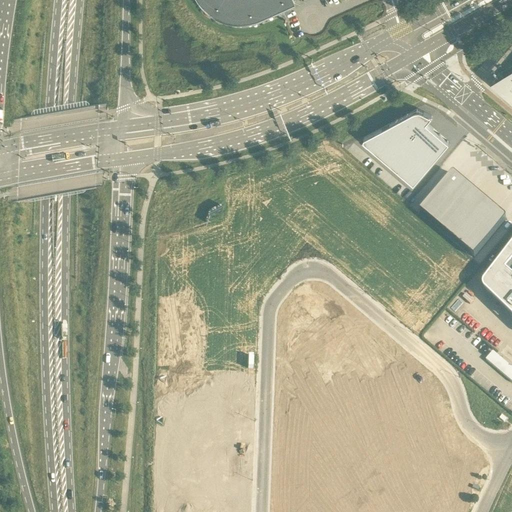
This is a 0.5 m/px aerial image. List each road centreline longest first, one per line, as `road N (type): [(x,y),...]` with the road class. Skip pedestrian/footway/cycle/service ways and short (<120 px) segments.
road 1 (unclassified): [(509,453),(468,427),(452,378),(313,268),(266,308),(261,511)]
road 2 (primary): [(58,0),(43,257),(54,511)]
road 3 (primary): [(70,511),(63,256),(78,0)]
road 4 (primary): [(97,511),(125,159)]
road 5 (secondary): [(125,159),(267,129),(404,59)]
road 6 (secondary): [(398,32),(258,100),(127,126)]
road 7 (primary): [(0,367),(31,511)]
road 8 (primary): [(127,126),(0,148)]
road 9 (primary): [(0,180),(125,159)]
road 10 (primary): [(127,126),(125,0)]
